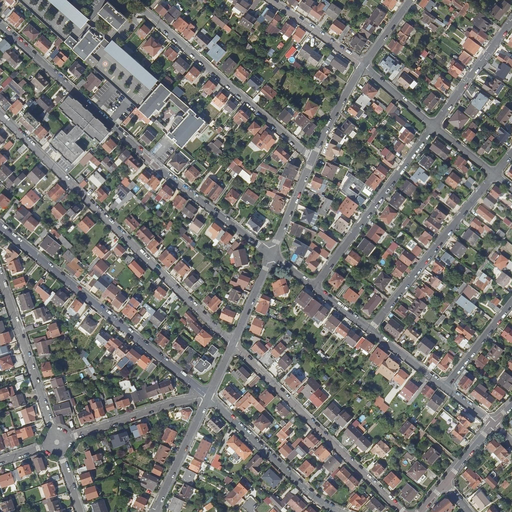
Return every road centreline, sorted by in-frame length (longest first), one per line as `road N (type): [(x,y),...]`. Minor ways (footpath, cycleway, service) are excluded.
road 1 (unclassified): [(271,253),(159,168),(0,24)]
road 2 (residential): [(0,114),(231,343)]
road 3 (unclassified): [(208,396),(0,226)]
road 4 (residential): [(231,343),(403,511)]
road 5 (residential): [(131,0),(313,156)]
road 6 (residential): [(313,286),(433,126)]
road 7 (residential): [(370,329),(493,174)]
road 8 (unclassified): [(0,274),(57,441)]
road 9 (unclassified): [(339,511),(208,396)]
road 10 (unclassified): [(57,441),(208,396)]
road 11 (residential): [(433,126),(511,20)]
road 12 (unclassified): [(154,511),(208,396)]
